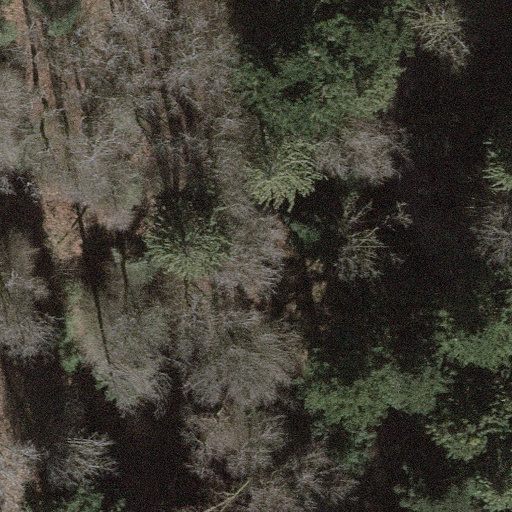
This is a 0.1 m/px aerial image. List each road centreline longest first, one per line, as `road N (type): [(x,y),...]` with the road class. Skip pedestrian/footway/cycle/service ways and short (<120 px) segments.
road 1 (track): [(511,329),(410,201),(399,87),(417,0)]
road 2 (track): [(511,336),(307,511)]
